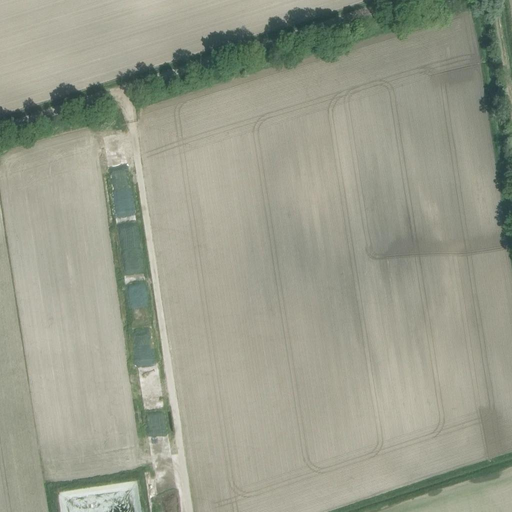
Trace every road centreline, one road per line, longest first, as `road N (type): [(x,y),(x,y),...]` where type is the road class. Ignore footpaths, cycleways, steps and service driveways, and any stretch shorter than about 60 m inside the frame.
road 1 (track): [(189,511),(124,91)]
road 2 (track): [(422,0),(124,91)]
road 3 (track): [(511,158),(488,0)]
road 4 (unclassified): [(0,130),(124,91)]
